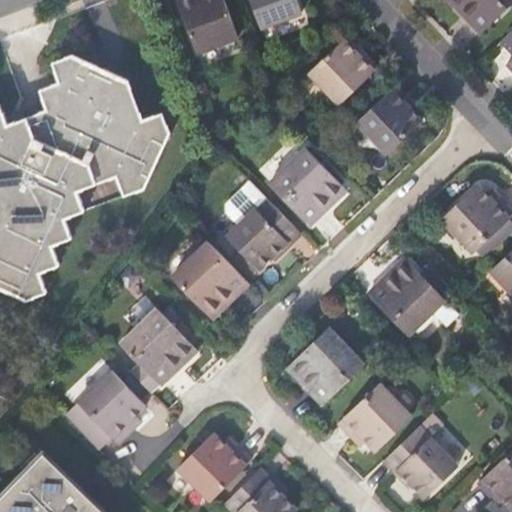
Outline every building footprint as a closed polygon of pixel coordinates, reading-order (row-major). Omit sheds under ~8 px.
[(220,0),(193,0),(176,7),(195,58),(236,43),(220,0)] [(245,0),(258,31),(300,16),(293,0),(245,0)] [(464,20),(482,39),(511,9),(511,0),(456,0),(469,15),(464,20)] [(511,36),(500,48),(511,61),(511,66),(508,70),(511,74),(511,36)] [(309,77),(340,109),(378,72),(359,53),(356,57),(342,43),(309,77)] [(0,293),(22,303),(44,295),(36,275),(57,267),(49,246),(70,237),(62,216),(82,208),(74,189),(114,174),(123,197),(146,189),(171,135),(162,112),(140,120),(124,80),(69,55),(48,62),(55,82),(36,91),(43,110),(5,124),(0,110),(0,293)] [(358,128),(390,160),(424,127),(411,113),(414,109),(396,90),(358,128)] [(268,188),(309,230),(326,214),(321,208),(339,190),(326,177),(304,154),(268,188)] [(288,251),(299,240),(265,205),(250,189),(227,211),(227,219),(239,231),(226,243),(259,276),(271,264),(269,260),(283,247),(288,251)] [(450,234),(471,255),(511,216),(497,200),(491,205),(476,190),(442,225),(450,234)] [(229,310),(247,292),(206,250),(170,285),(205,322),(223,304),(229,310)] [(511,253),(490,274),(511,297),(511,253)] [(388,281),(370,299),(410,340),(430,318),(446,334),(459,320),(444,307),(444,304),(438,297),(448,287),(431,270),(420,279),(412,270),(394,287),(388,281)] [(118,351),(152,387),(171,370),(176,374),(193,357),(180,344),(154,317),(118,351)] [(305,390),(322,408),(364,368),(329,332),(293,367),(310,385),(305,390)] [(123,376),(143,396),(152,387),(133,367),(123,376)] [(107,377),(74,409),(65,418),(100,454),(109,445),(119,455),(140,434),(135,429),(146,418),(107,377)] [(353,442),(369,460),(410,420),(379,388),(343,423),(357,438),(353,442)] [(458,471),(419,431),(385,464),(396,475),(401,471),(416,487),(414,489),(426,501),(458,471)] [(179,476),(208,504),(232,481),(250,464),(233,449),(228,453),(215,441),(179,476)] [(503,499),(511,507),(511,455),(480,486),(497,503),(503,499)] [(103,511),(46,456),(0,502),(0,511),(103,511)] [(270,484),(259,473),(225,507),(230,511),(294,511),(284,501),(282,503),(266,488),(270,484)]
